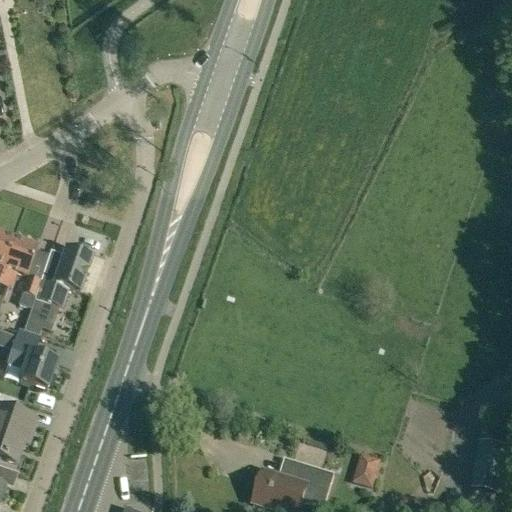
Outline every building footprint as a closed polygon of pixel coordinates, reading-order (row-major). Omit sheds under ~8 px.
[(0,280),(13,242),(0,236),(0,280)] [(12,290),(17,275),(27,279),(37,250),(13,242),(0,280),(0,300),(4,302),(8,289),(12,290)] [(61,309),(67,291),(80,296),(92,260),(65,251),(63,258),(51,254),(40,284),(31,311),(30,314),(42,319),(47,304),(61,309)] [(31,311),(40,284),(28,279),(18,307),(31,311)] [(30,314),(23,333),(35,337),(42,319),(30,314)] [(23,333),(19,332),(8,366),(24,371),(19,383),(46,392),(56,364),(34,356),(40,339),(35,337),(23,333)] [(36,422),(12,414),(16,403),(0,397),(0,459),(16,465),(26,435),(31,437),(36,422)] [(481,444),(473,491),(501,496),(509,449),(481,444)] [(362,459),(354,484),(372,489),(379,464),(362,459)] [(263,472),(253,506),(270,511),(300,511),(302,506),(321,511),(323,511),(334,477),(301,466),(296,483),(263,472)]
